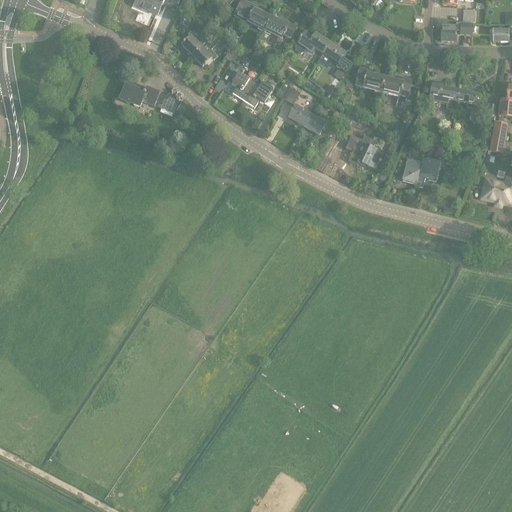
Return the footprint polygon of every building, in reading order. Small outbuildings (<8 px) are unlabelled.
[(180,0),(138,0),(136,7),(158,16),(163,4),(176,10),(180,0)] [(247,3),(246,5),(241,3),(234,18),(267,33),(273,19),(256,11),(257,9),(247,3)] [(187,11),(181,9),(176,21),(182,23),(187,11)] [(475,12),(463,12),(462,23),(474,24),(475,12)] [(297,28),(288,24),(287,26),(273,19),(267,33),(274,37),(271,44),(278,48),(284,37),(291,40),(297,28)] [(467,25),(456,24),(456,26),(441,26),(441,30),(441,43),(456,44),(456,32),(460,32),(460,35),(466,36),(467,25)] [(511,27),(508,28),(508,32),(493,32),(492,44),(508,44),(508,40),(511,40),(511,27)] [(205,34),(197,42),(192,37),(182,46),(192,57),(202,48),(203,49),(213,39),(211,41),(205,34)] [(313,39),(305,34),(295,48),(296,51),(301,55),(305,54),(307,51),(313,55),(316,50),(324,55),(331,45),(316,35),(313,39)] [(213,39),(203,49),(202,48),(192,57),(203,68),(212,60),(214,62),(218,58),(211,51),(221,42),(213,39)] [(346,55),(331,45),(324,55),(339,65),(336,69),(338,70),(334,77),(340,81),(345,73),(346,74),(348,71),(347,70),(351,64),(343,59),(346,55)] [(238,51),(232,47),(225,58),(232,62),(238,51)] [(232,62),(238,66),(245,54),(238,51),(232,62)] [(244,57),(241,63),(246,66),(249,60),(244,57)] [(386,79),(369,74),(370,72),(360,69),(357,83),(365,85),(364,89),(382,93),(386,79)] [(255,84),(239,73),(232,84),(237,87),(232,95),(243,103),(255,84)] [(288,79),(277,96),(283,100),(293,83),(288,79)] [(412,82),(403,80),(402,83),(386,79),(382,93),(400,98),(398,108),(405,110),(412,82)] [(460,93),(455,92),(455,89),(450,88),(449,91),(442,89),(443,84),(434,82),(433,87),(432,87),(429,101),(447,105),(447,110),(456,112),(457,107),(458,103),(460,93)] [(268,87),(262,83),(260,87),(255,84),(243,103),(254,110),(259,102),(271,109),(275,103),(269,99),(274,91),(273,90),(274,89),(274,88),(274,87),(274,86),(273,85),(272,84),(271,84),(270,84),(270,85),(269,85),(269,86),(268,87)] [(160,94),(147,89),(145,94),(126,86),(120,100),(140,108),(143,103),(155,108),(160,94)] [(291,88),(284,100),(293,106),(301,94),(291,88)] [(511,88),(509,88),(507,101),(501,100),(500,118),(511,118),(511,88)] [(181,105),(172,93),(166,98),(163,106),(177,111),(181,105)] [(478,96),(460,93),(458,103),(467,105),(467,109),(474,110),(475,107),(476,107),(478,96)] [(496,107),(489,105),(487,117),(494,118),(496,107)] [(311,116),(295,107),(288,119),(304,128),(311,116)] [(326,125),(338,132),(348,116),(337,110),(330,123),(320,117),(318,120),(311,116),(304,128),(319,137),(326,125)] [(354,119),(348,116),(338,132),(345,136),(354,119)] [(507,126),(495,123),(490,153),(502,155),(507,126)] [(406,131),(398,128),(393,140),(400,143),(406,131)] [(374,131),(370,139),(377,142),(381,134),(374,131)] [(370,140),(365,137),(363,142),(352,137),(345,150),(353,153),(349,163),(357,167),(359,164),(370,140)] [(359,164),(375,172),(383,155),(373,150),(376,143),(370,140),(359,164)] [(393,161),(400,145),(393,142),(386,158),(393,161)] [(406,169),(402,182),(407,183),(417,186),(416,188),(423,190),(426,180),(437,183),(441,164),(423,160),(422,164),(408,160),(406,169)] [(445,171),(442,182),(450,184),(453,174),(445,171)] [(481,200),(485,201),(485,202),(489,203),(490,202),(496,204),(495,207),(501,209),(502,205),(510,207),(511,200),(511,180),(507,179),(505,185),(486,181),(483,192),(482,192),(481,196),(482,197),(481,200)] [(447,206),(445,213),(454,215),(456,208),(447,206)]
